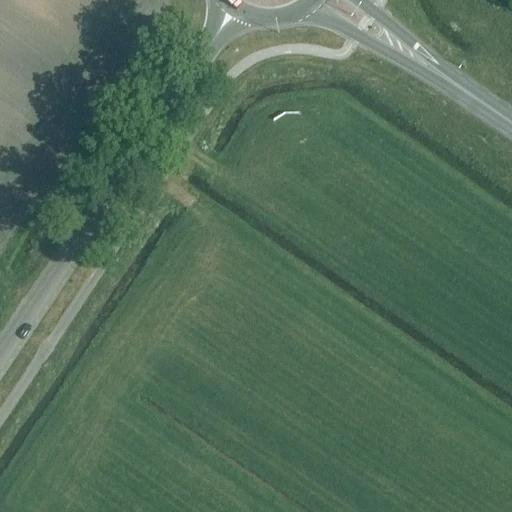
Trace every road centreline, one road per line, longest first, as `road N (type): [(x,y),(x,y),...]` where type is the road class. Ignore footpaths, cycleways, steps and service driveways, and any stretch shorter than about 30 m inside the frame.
road 1 (secondary): [(233,10),(0,356)]
road 2 (primary): [(304,7),(417,70),(433,71)]
